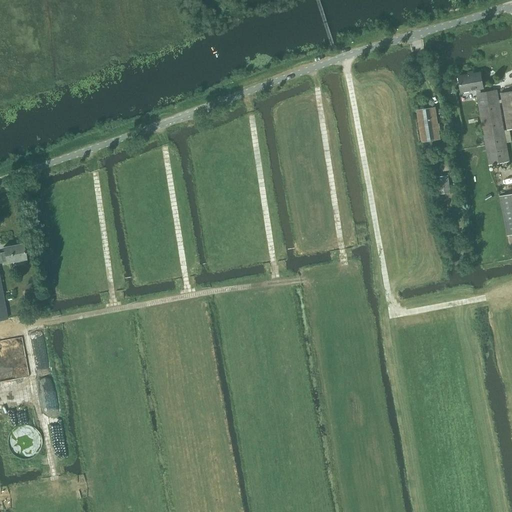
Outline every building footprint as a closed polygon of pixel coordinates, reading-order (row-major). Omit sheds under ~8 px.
[(476,92),(481,91),(480,90),(483,89),(480,72),(458,76),(461,93),(476,90),(476,92)] [(489,166),(509,162),(497,90),(481,93),(481,91),(476,92),(489,166)] [(511,91),(501,94),(507,130),(511,129),(511,91)] [(424,142),(439,140),(434,109),(419,111),(424,142)] [(448,175),(435,177),(438,195),(451,193),(448,175)] [(511,194),(499,196),(507,236),(511,234),(511,194)] [(26,260),(23,244),(3,247),(4,252),(0,253),(0,320),(8,319),(0,279),(0,263),(6,262),(6,263),(26,260)]
